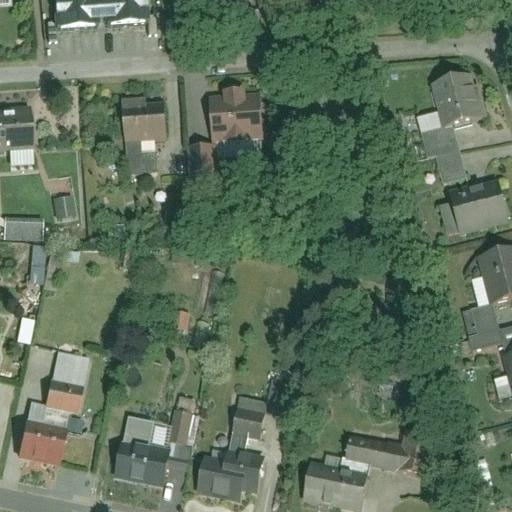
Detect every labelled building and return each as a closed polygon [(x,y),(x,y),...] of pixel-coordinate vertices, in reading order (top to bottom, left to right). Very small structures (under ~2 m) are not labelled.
[(144,0),(53,0),(56,34),(146,27),(144,0)] [(482,76),(439,85),(448,129),(492,120),(482,76)] [(264,91),(215,94),(218,145),(267,141),(264,91)] [(150,94),(126,96),(130,174),(160,173),(158,139),(171,139),(169,99),(151,100),(150,94)] [(0,221),(2,221),(0,157),(32,156),(31,114),(0,115),(0,221)] [(190,151),(193,187),(222,185),(219,149),(190,151)] [(456,192),(467,237),(511,226),(511,217),(503,181),(456,192)] [(53,200),(55,221),(74,220),(72,198),(53,200)] [(5,216),(4,238),(44,240),(44,217),(5,216)] [(511,254),(482,262),(495,308),(511,303),(511,254)] [(189,331),(190,316),(179,315),(177,330),(189,331)] [(178,401),(178,414),(193,414),(193,401),(178,401)] [(171,450),(190,455),(200,419),(180,414),(171,450)] [(71,432),(23,422),(14,463),(63,474),(71,432)] [(178,454),(117,442),(108,484),(170,497),(178,454)] [(228,464),(206,459),(198,497),(255,509),(265,462),(230,455),(228,464)] [(365,511),(373,475),(307,461),(299,500),(356,511),(365,511)]
